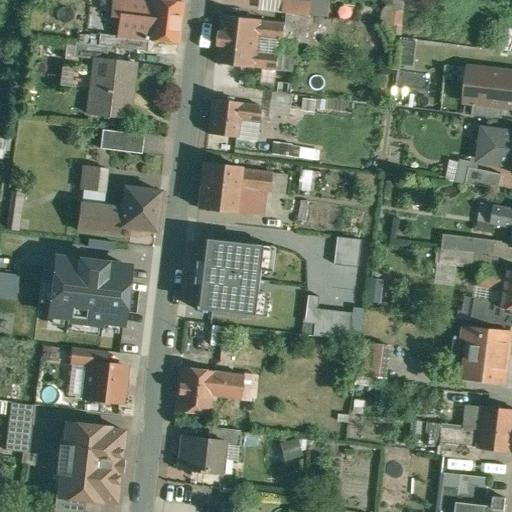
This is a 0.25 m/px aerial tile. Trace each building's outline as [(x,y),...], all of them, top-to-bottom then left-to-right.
[(150,0),(151,2),(135,0),(114,0),(112,15),(121,16),(119,35),(179,42),(183,3),(162,0),(150,0)] [(310,14),(288,11),(287,22),(285,38),(300,41),(303,26),(308,27),(310,14)] [(248,16),(239,15),(239,16),(223,14),(220,45),(259,50),(261,36),(285,39),(285,38),(287,22),(263,20),(263,19),(248,17),(248,16)] [(416,65),(419,42),(405,40),(402,64),(416,65)] [(108,46),(76,42),(74,56),(95,59),(95,58),(106,59),(108,46)] [(259,50),(220,45),(217,62),(257,67),(257,66),(279,69),(281,53),(259,52),(259,50)] [(297,54),(281,53),(279,69),(295,70),(297,54)] [(106,59),(95,58),(95,59),(88,114),(128,118),(135,62),(106,59)] [(511,71),(493,69),(492,81),(469,78),(466,100),(474,101),(504,105),(511,105),(511,71)] [(242,103),(213,99),(209,133),(239,137),(241,120),(261,122),(263,106),(242,104),(242,103)] [(504,105),(474,101),(472,114),(503,117),(504,105)] [(276,107),(263,106),(261,122),(274,123),(276,107)] [(511,131),(487,128),(484,131),(481,149),(484,153),(481,155),(478,151),(477,152),(482,160),(510,164),(509,169),(511,169),(511,131)] [(145,134),(102,129),(100,147),(143,152),(145,134)] [(472,160),(462,158),(457,181),(466,183),(470,166),(471,166),(472,160)] [(242,167),(204,162),(199,207),(236,211),(239,194),(244,195),(245,188),(239,188),(242,168),(242,167)] [(98,168),(82,166),(80,189),(96,190),(98,168)] [(471,166),(470,166),(466,183),(500,188),(503,173),(471,166)] [(273,172),(242,168),(239,188),(245,188),(271,191),(273,172)] [(161,190),(125,186),(123,207),(81,202),(78,229),(121,235),(122,226),(156,230),(161,190)] [(21,194),(10,193),(6,229),(17,230),(21,194)] [(244,195),(239,194),(236,211),(255,214),(258,197),(244,195)] [(494,205),(482,203),(479,220),(491,222),(494,205)] [(511,208),(494,205),(491,222),(511,225),(511,240),(511,246),(511,208)] [(496,239),(444,233),(443,248),(474,251),(494,254),(496,239)] [(360,241),(339,238),(335,263),(357,266),(360,241)] [(261,246),(206,239),(197,309),(257,317),(258,315),(260,297),(254,296),(261,246)] [(474,251),(443,248),(441,263),(473,266),(474,251)] [(129,266),(54,257),(54,259),(51,282),(47,315),(67,317),(67,321),(102,325),(103,321),(122,324),(129,266)] [(54,259),(39,258),(37,281),(51,282),(54,259)] [(511,268),(507,268),(507,269),(483,264),(479,284),(502,289),(500,302),(499,306),(511,308),(511,268)] [(18,275),(0,272),(0,296),(15,299),(18,275)] [(368,302),(384,302),(384,278),(368,277),(368,302)] [(296,282),(272,279),(270,293),(294,296),(296,282)] [(321,297),(308,296),(304,322),(317,324),(319,309),(321,297)] [(270,298),(260,297),(258,315),(267,317),(270,298)] [(500,302),(475,298),(472,320),(511,324),(511,308),(499,306),(500,302)] [(359,341),(363,309),(354,308),(353,314),(349,340),(359,341)] [(353,314),(319,309),(317,324),(316,336),(349,340),(353,314)] [(510,331),(466,326),(465,338),(469,339),(465,376),(503,381),(510,331)] [(390,346),(366,343),(362,373),(386,376),(390,346)] [(58,348),(42,346),(40,359),(57,361),(58,348)] [(107,351),(72,347),(72,350),(70,362),(89,365),(90,361),(106,363),(107,351)] [(72,350),(62,348),(61,361),(70,362),(72,350)] [(106,363),(90,361),(89,365),(85,398),(121,402),(122,394),(124,394),(126,379),(124,379),(126,366),(106,363)] [(216,370),(181,366),(175,410),(210,414),(213,394),(216,371),(216,370)] [(243,374),(216,371),(213,394),(240,398),(243,374)] [(35,405),(11,402),(5,450),(23,452),(29,453),(35,405)] [(511,409),(483,406),(481,427),(478,445),(478,446),(483,447),(511,450),(511,409)] [(108,427),(68,422),(59,494),(65,495),(65,496),(86,499),(100,500),(100,499),(116,501),(119,472),(121,472),(122,459),(121,459),(124,430),(108,428),(108,427)] [(481,427),(443,422),(441,440),(478,445),(481,427)] [(241,430),(210,426),(208,438),(224,440),(224,444),(239,446),(241,430)] [(208,438),(186,435),(185,450),(180,450),(177,468),(199,471),(198,472),(205,473),(205,472),(220,474),(224,444),(224,440),(208,438)] [(478,445),(441,440),(439,453),(444,453),(444,454),(481,458),(483,447),(478,446),(478,445)] [(29,453),(23,452),(21,464),(35,466),(37,454),(29,453)] [(465,475),(444,473),(439,511),(459,511),(461,501),(465,475)] [(491,479),(465,475),(461,501),(487,505),(491,479)] [(84,511),(86,499),(65,496),(65,495),(59,494),(56,494),(54,511),(61,511),(84,511)] [(487,505),(461,501),(459,511),(505,511),(507,497),(495,496),(494,506),(487,505)]
